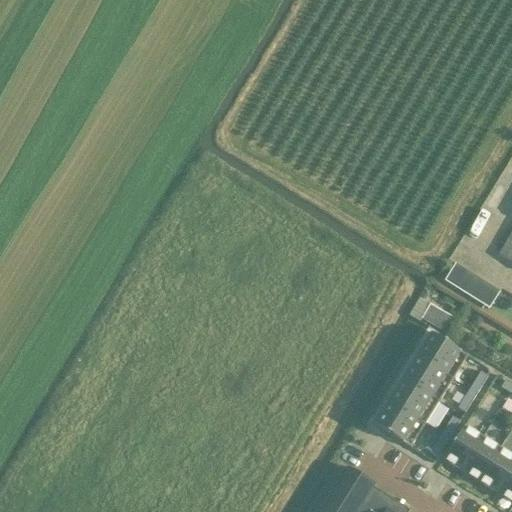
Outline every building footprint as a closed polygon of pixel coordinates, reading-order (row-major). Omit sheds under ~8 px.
[(511,233),(499,256),(511,264),(511,233)] [(445,282),(489,309),(500,291),(456,264),(445,282)] [(423,319),(449,335),(457,322),(431,306),(423,319)] [(431,335),(417,358),(453,381),(468,358),(431,335)] [(453,381),(417,358),(403,381),(439,403),(453,381)] [(482,387),(488,377),(481,373),(475,382),(482,387)] [(439,403),(403,381),(389,403),(425,426),(439,403)] [(477,396),(482,387),(475,382),(469,391),(477,396)] [(501,389),(510,394),(511,390),(511,385),(505,382),(501,389)] [(464,400),(471,405),(477,396),(469,391),(464,400)] [(465,414),(471,405),(464,400),(458,409),(465,414)] [(411,449),(425,426),(389,403),(374,426),(411,449)] [(438,428),(449,408),(439,403),(429,423),(438,428)] [(447,427),(454,432),(460,422),(453,418),(447,427)] [(441,436),(449,441),(454,432),(447,427),(441,436)] [(465,427),(443,461),(461,472),(482,438),(465,427)] [(443,450),(449,441),(441,436),(436,445),(443,450)] [(461,472),(479,483),(500,449),(482,438),(461,472)] [(430,454),(437,459),(443,450),(436,445),(430,454)] [(496,494),(511,468),(511,456),(500,449),(479,483),(496,494)] [(410,511),(374,489),(375,486),(348,469),(346,472),(339,468),(311,511),(410,511)] [(511,468),(496,494),(511,503),(511,468)]
